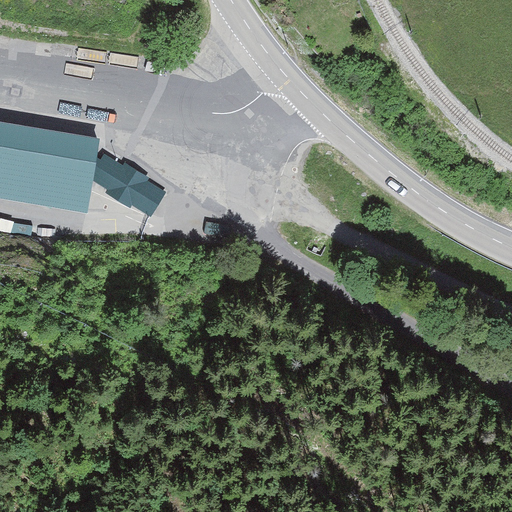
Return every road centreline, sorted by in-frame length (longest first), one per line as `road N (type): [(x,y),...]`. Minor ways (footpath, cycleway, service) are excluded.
road 1 (unclassified): [(511,390),(286,253),(250,219),(221,119)]
road 2 (track): [(221,119),(283,199),(511,311)]
road 3 (secondary): [(511,248),(401,182),(286,74)]
road 4 (residential): [(221,119),(0,77)]
